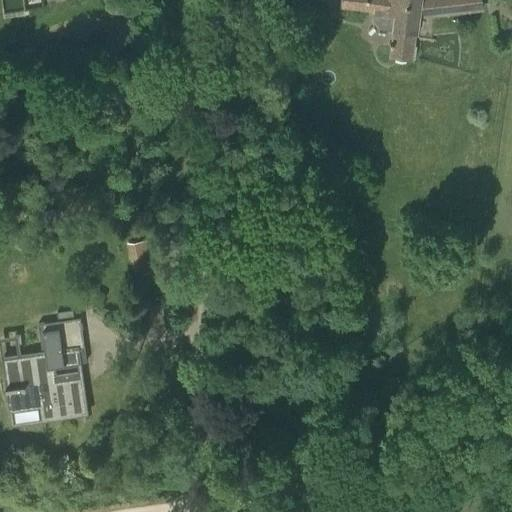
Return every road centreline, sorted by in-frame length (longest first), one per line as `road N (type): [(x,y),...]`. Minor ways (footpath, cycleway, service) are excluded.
road 1 (unclassified): [(213,502),(190,0)]
road 2 (track): [(155,511),(511,455)]
